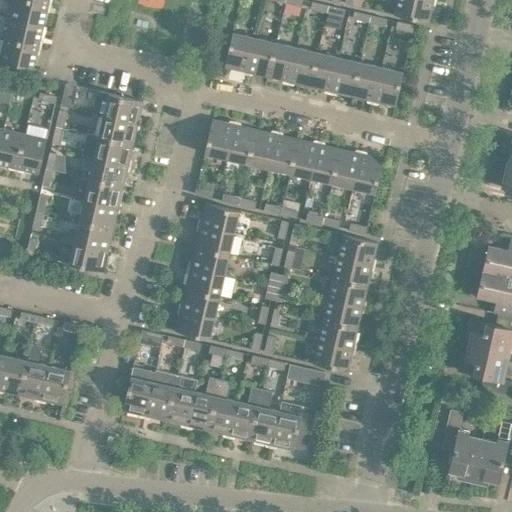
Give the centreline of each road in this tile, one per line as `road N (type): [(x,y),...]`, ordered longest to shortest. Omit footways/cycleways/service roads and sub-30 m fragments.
road 1 (residential): [(361,511),(435,198)]
road 2 (tertiary): [(338,511),(79,482)]
road 3 (residential): [(447,146),(197,83)]
road 4 (residential): [(122,315),(142,245),(171,200),(197,83)]
road 5 (residential): [(197,83),(70,48),(82,0)]
road 6 (residential): [(79,482),(122,315)]
road 7 (residential): [(447,146),(483,0)]
road 8 (residential): [(0,286),(122,315)]
